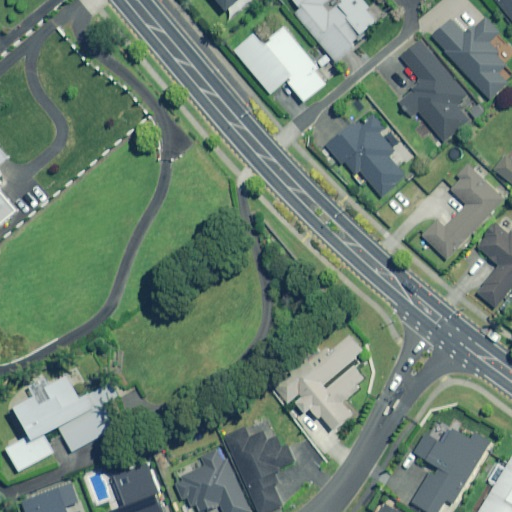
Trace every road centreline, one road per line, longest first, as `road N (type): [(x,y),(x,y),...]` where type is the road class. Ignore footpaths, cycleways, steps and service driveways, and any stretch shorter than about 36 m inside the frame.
road 1 (secondary): [(133,0),(263,153),(447,333)]
road 2 (residential): [(447,333),(318,511)]
